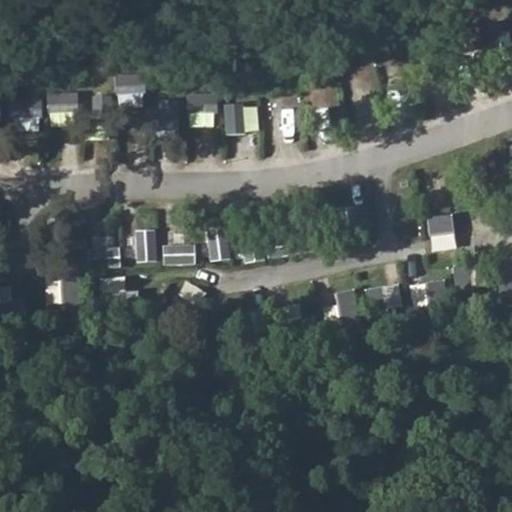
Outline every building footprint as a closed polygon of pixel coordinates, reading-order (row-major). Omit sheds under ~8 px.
[(147,105),(147,74),(119,74),(118,104),(147,105)] [(83,117),(83,91),(50,92),(51,118),(83,117)] [(219,94),(191,93),(190,126),(218,126),(219,94)] [(112,116),(112,95),(95,95),(94,116),(112,116)] [(44,97),(16,97),(15,129),(43,130),(44,97)] [(181,131),(182,99),(161,98),(160,131),(181,131)] [(297,136),(297,104),(267,103),(266,135),(297,136)] [(260,132),(259,104),(226,105),(227,132),(260,132)] [(397,198),(397,213),(399,217),(404,219),(408,217),(410,213),(410,198),(408,196),(405,195),(401,195),(399,196),(397,198)] [(91,225),(92,266),(149,266),(149,225),(91,225)] [(481,263),(457,262),(456,283),(480,284),(481,263)] [(511,263),(500,263),(500,295),(511,294),(511,263)] [(447,278),(428,278),(428,305),(447,305),(447,278)]
